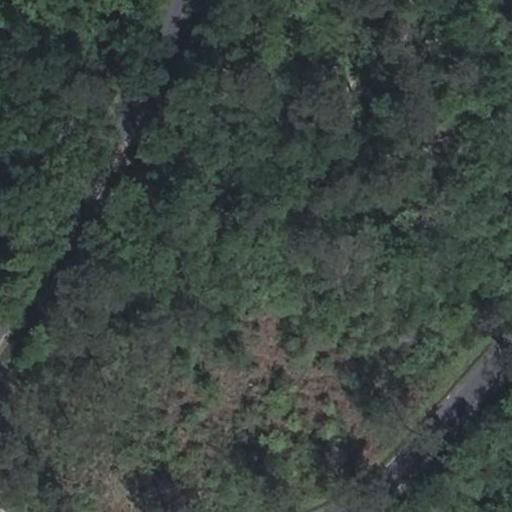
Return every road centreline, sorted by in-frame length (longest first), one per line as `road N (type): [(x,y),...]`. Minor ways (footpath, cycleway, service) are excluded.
road 1 (tertiary): [(179,0),(118,150),(0,333)]
road 2 (tertiary): [(342,511),(401,472),(511,363)]
